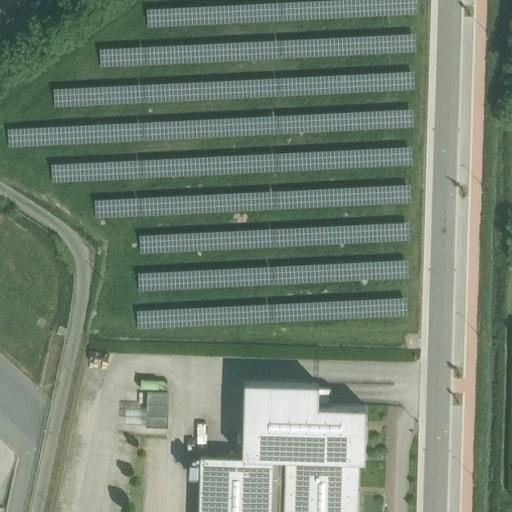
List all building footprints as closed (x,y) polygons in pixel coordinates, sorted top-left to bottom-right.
[(319,382),(243,380),(241,454),(241,455),(359,459),(364,460),(366,405),(318,404),(318,400),(328,400),(328,386),(318,386),(319,382)] [(168,392),(146,392),(146,403),(168,404),(168,392)] [(168,404),(146,403),(146,415),(168,415),(168,404)] [(146,415),(145,415),(145,426),(167,427),(168,415),(146,415)] [(241,454),(199,453),(197,511),(357,511),(359,459),(241,455),(241,454)]
